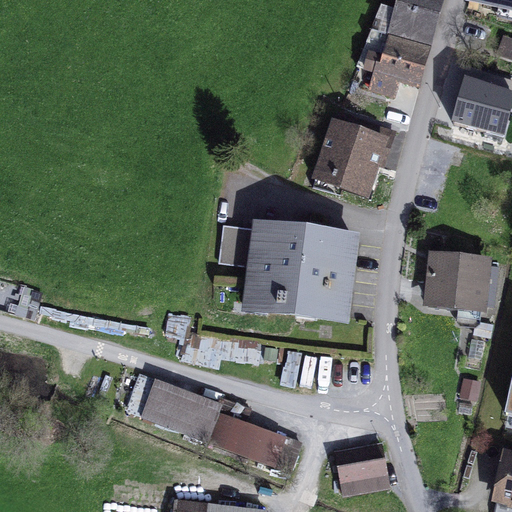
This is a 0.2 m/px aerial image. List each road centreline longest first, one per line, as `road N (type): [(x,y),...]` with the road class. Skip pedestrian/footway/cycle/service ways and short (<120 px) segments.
road 1 (residential): [(390,409),(384,312),(398,229),(460,0)]
road 2 (residential): [(390,409),(280,402),(0,323)]
